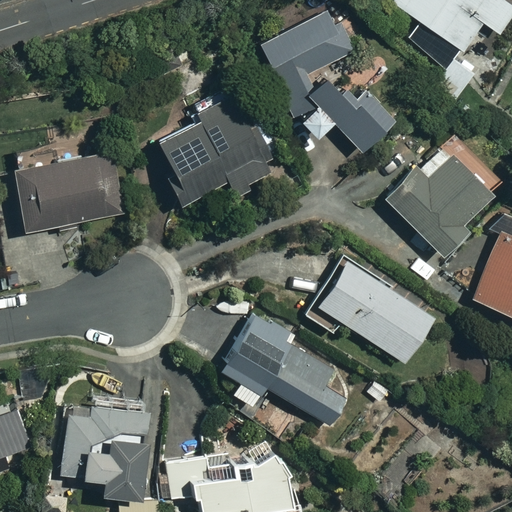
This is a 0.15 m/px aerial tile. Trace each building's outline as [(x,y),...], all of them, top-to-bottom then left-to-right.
[(322,112),(353,142),(386,109),(351,75),(363,69),(334,7),(323,12),(318,0),(251,31),(285,105),(307,127),(322,112)] [(511,2),(507,0),(391,0),(415,16),(402,35),(443,64),(476,16),(495,29),(511,4),(511,2)] [(266,165),(225,88),(185,110),(188,114),(147,136),(164,166),(158,169),(173,196),(220,172),(227,186),(266,165)] [(114,206),(104,143),(4,159),(15,232),(53,226),(51,216),(114,206)] [(483,183),(446,145),(419,172),(408,162),(378,192),(433,247),(455,225),(448,217),(483,183)] [(511,229),(495,222),(468,291),(511,308),(511,229)] [(335,251),(298,310),(328,328),(336,315),(396,352),(424,306),(335,251)] [(288,328),(247,302),(211,359),(231,372),(224,385),(244,398),(256,378),(320,419),(338,391),(321,380),(329,366),(282,337),(288,328)] [(81,397),(80,407),(59,404),(52,464),(90,468),(88,482),(131,486),(141,403),(81,397)] [(0,445),(23,438),(12,404),(0,408),(0,464),(2,464),(0,457),(0,445)] [(279,491),(275,446),(224,451),(226,465),(202,467),(200,450),(161,454),(165,492),(185,490),(186,501),(205,499),(205,511),(293,511),(291,490),(279,491)] [(150,511),(151,493),(112,494),(112,511),(150,511)]
